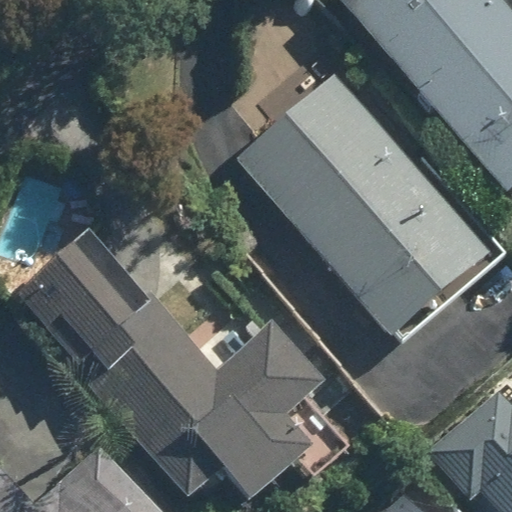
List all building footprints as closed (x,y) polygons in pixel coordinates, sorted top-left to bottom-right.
[(346,0),(335,10),(503,210),(511,201),(511,3),(509,0),(504,0),(494,9),(487,0),(346,0)] [(233,164),(389,350),(489,267),(333,82),(233,164)] [(89,240),(14,302),(69,368),(66,371),(184,511),(186,511),(221,484),(244,511),(252,511),(313,461),(287,429),(325,397),(270,331),(215,377),(148,297),(141,302),(89,240)] [(424,452),(470,511),(511,511),(511,409),(499,394),(424,452)] [(149,511),(97,453),(32,510),(0,474),(0,511),(149,511)] [(413,511),(404,501),(390,511),(413,511)]
